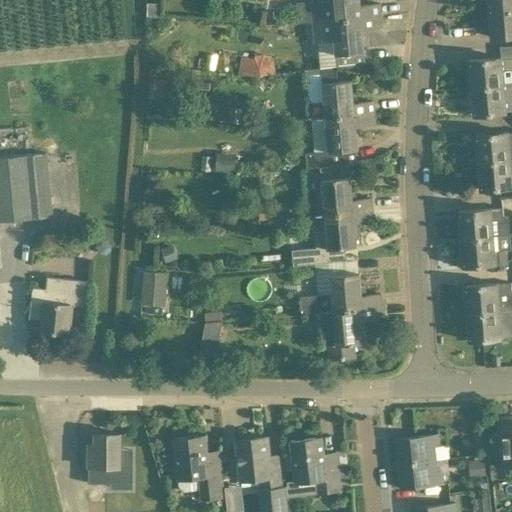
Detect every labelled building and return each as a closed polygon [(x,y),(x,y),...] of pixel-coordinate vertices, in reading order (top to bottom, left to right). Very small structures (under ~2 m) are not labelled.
[(324,0),(310,2),(312,21),(312,22),(381,15),(380,3),(360,5),(359,0),(324,0)] [(511,0),(487,0),(488,12),(511,9),(511,0)] [(161,3),(148,2),(147,16),(161,17),(161,3)] [(490,37),(511,35),(511,9),(488,12),(490,37)] [(382,26),(381,15),(312,22),(314,42),(335,39),(336,53),(365,51),(365,50),(363,28),(382,26)] [(238,56),(239,74),(277,72),(276,55),(238,56)] [(501,56),(469,60),(472,86),(511,82),(511,58),(502,59),(501,56)] [(326,117),(375,112),(374,100),(354,102),(352,80),(352,79),(338,81),(336,67),(321,69),(324,101),(307,102),(309,119),(311,119),(326,117)] [(153,98),(166,99),(168,79),(155,78),(154,82),(153,93),(153,98)] [(506,111),(506,110),(511,109),(511,82),(472,86),(474,114),(506,111)] [(375,112),(326,117),(328,150),(328,151),(358,148),(358,147),(356,125),(376,123),(375,112)] [(511,131),(508,132),(508,130),(476,134),(478,161),(511,158),(511,131)] [(328,150),(314,152),(306,152),(307,167),(307,168),(320,166),(329,166),(329,164),(328,151),(328,150)] [(0,220),(53,216),(47,152),(0,156),(0,220)] [(234,174),(235,159),(216,157),(215,172),(234,174)] [(511,186),(511,185),(511,158),(478,161),(481,189),(511,186)] [(357,162),(329,164),(329,166),(320,166),(322,179),(325,213),(373,209),(372,196),(352,198),(350,176),(351,176),(351,175),(349,175),(348,163),(357,163),(357,162)] [(502,207),(459,211),(461,238),(494,235),(493,220),(504,219),(502,207)] [(328,247),(357,244),(357,243),(355,221),(374,219),(373,209),(325,213),(328,247)] [(494,235),(461,238),(463,265),(507,261),(507,249),(495,249),(494,235)] [(112,245),(107,238),(101,237),(96,241),(96,247),(100,253),(106,255),(111,251),(112,245)] [(166,262),(174,259),(170,245),(161,248),(166,262)] [(165,304),(168,272),(144,270),(141,302),(165,304)] [(360,272),(330,275),(332,293),(300,296),(301,311),(382,302),(382,293),(362,295),(360,273),(360,272)] [(498,282),(465,285),(467,313),(511,308),(511,290),(511,282),(498,283),(498,282)] [(86,292),(33,286),(30,317),(43,319),(42,330),(69,333),(72,305),(85,306),(86,292)] [(382,302),(301,311),(301,312),(320,311),(323,344),(329,344),(330,359),(355,357),(354,342),(366,341),(364,318),(384,316),(382,302)] [(511,308),(467,313),(470,340),(511,336),(511,308)] [(217,352),(220,332),(223,320),(206,322),(201,349),(217,352)] [(465,409),(466,417),(470,420),(478,420),(477,407),(465,409)] [(511,414),(499,415),(502,463),(502,478),(508,478),(507,465),(511,464),(511,414)] [(115,466),(117,466),(121,466),(121,433),(95,432),(95,443),(89,443),(89,468),(89,482),(116,482),(115,466)] [(396,438),(398,463),(435,459),(435,458),(444,457),(443,445),(439,446),(438,433),(396,438)] [(174,438),(178,474),(179,486),(185,491),(202,489),(203,499),(224,497),(219,449),(207,451),(205,434),(174,438)] [(236,440),(238,456),(241,479),(261,477),(264,511),(290,511),(288,484),(286,484),(283,455),(270,456),(268,436),(236,440)] [(318,491),(342,489),(338,451),(337,451),(338,461),(326,463),(323,436),(291,440),(295,480),(317,478),(318,491)] [(462,438),(464,451),(477,450),(476,447),(475,438),(475,437),(462,438)] [(471,477),(486,475),(484,458),(475,459),(469,460),(471,477)] [(436,471),(435,459),(398,463),(401,488),(443,483),(442,471),(436,471)] [(502,478),(502,463),(491,464),(492,479),(502,478)] [(479,511),(490,511),(489,496),(476,498),(477,511),(479,511)] [(413,511),(455,511),(455,502),(413,507),(413,511)]
